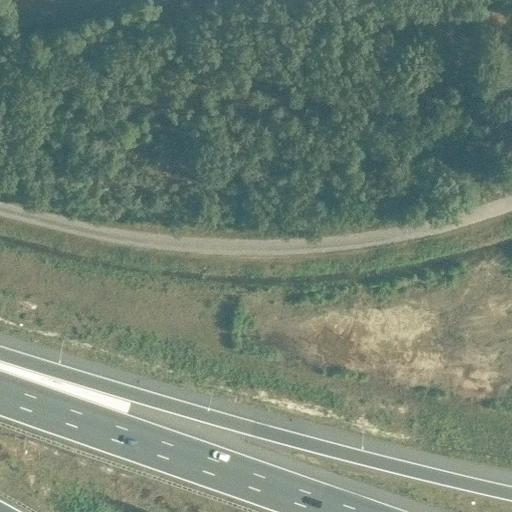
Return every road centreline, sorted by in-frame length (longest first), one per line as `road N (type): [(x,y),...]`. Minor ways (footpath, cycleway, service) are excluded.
road 1 (motorway): [(511,493),(0,353)]
road 2 (unclassified): [(0,206),(108,236),(244,249),(368,241),(511,205)]
road 3 (motorway): [(323,511),(0,397)]
